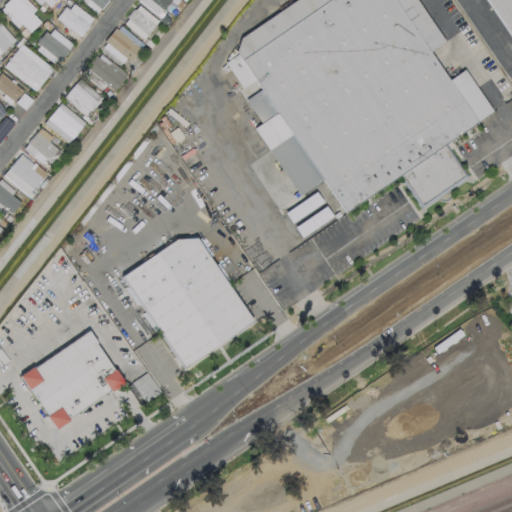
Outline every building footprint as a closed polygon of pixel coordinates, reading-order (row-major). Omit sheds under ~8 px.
[(34,10),(25,0),(7,0),(0,7),(0,8),(17,27),(21,24),(28,32),(40,22),(31,13),(34,10)] [(106,0),(80,0),(95,13),(106,0)] [(169,0),(136,0),(137,0),(157,16),(169,0)] [(308,0),(236,49),(346,212),(493,113),(417,0),(308,0)] [(511,0),(486,0),(484,2),(511,42),(511,0)] [(142,39),(157,21),(138,5),(123,23),(142,39)] [(79,36),(88,24),(64,6),(55,18),(79,36)] [(100,47),(124,66),(142,43),(118,24),(100,47)] [(0,52),(13,41),(0,25),(0,52)] [(71,45),(50,27),(33,47),(55,65),(71,45)] [(52,69),(20,44),(2,66),(34,91),(52,69)] [(102,87),(105,85),(114,91),(126,73),(96,52),(82,73),(102,87)] [(0,94),(11,103),(22,90),(0,72),(0,94)] [(62,97),(87,119),(102,102),(78,80),(62,97)] [(83,123),(59,103),(42,123),(66,144),(83,123)] [(49,163),(59,151),(48,141),(51,138),(39,128),(22,148),(41,165),(46,160),(49,163)] [(2,176),(26,196),(45,173),(20,153),(2,176)] [(0,206),(1,206),(11,213),(21,199),(0,183),(0,206)] [(123,279),(183,369),(252,323),(192,233),(123,279)] [(22,382),(88,337),(123,388),(58,433),(22,382)] [(0,366),(8,360),(0,350),(0,366)]
